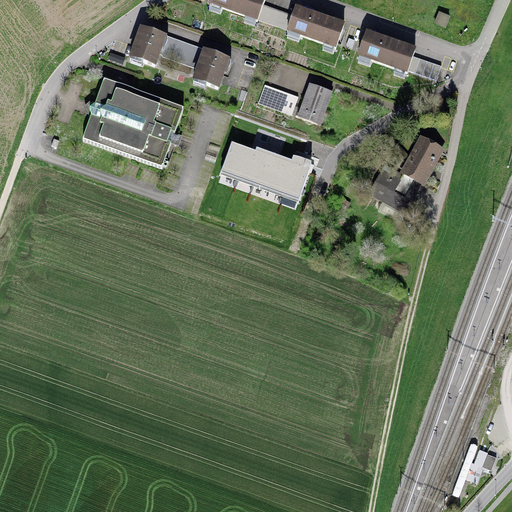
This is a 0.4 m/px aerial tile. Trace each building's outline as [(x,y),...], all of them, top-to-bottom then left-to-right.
[(264,0),(211,0),(210,3),(273,26),(278,12),(263,6),(264,0)] [(293,17),(278,12),(273,26),(336,48),(343,28),(296,11),(293,17)] [(161,51),(181,58),(186,44),(164,35),(163,38),(142,31),(131,59),(154,68),(161,51)] [(414,52),(366,36),(359,55),(434,82),(439,69),(411,59),(414,52)] [(206,51),(186,44),(181,58),(201,66),(195,81),(218,90),(228,62),(205,54),(206,51)] [(184,109),(104,80),(82,141),(162,169),(171,144),(167,143),(169,138),(171,133),(174,135),(184,109)] [(298,98),(265,86),(258,105),(292,116),(298,98)] [(331,94),(310,87),(299,119),(317,125),(322,112),(325,113),(331,94)] [(440,151),(422,141),(403,177),(385,167),(371,192),(403,210),(418,184),(419,184),(425,174),(427,175),(440,151)] [(311,165),(293,158),(291,166),(232,145),(221,175),(298,203),(309,172),(311,165)] [(396,146),(387,155),(396,164),(405,155),(396,146)] [(496,458),(486,455),(481,468),(491,472),(496,458)]
